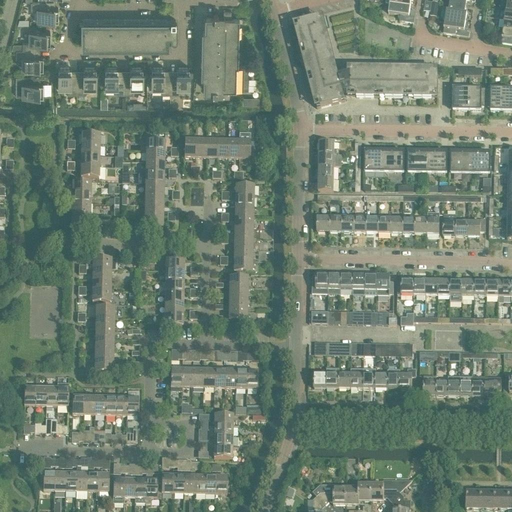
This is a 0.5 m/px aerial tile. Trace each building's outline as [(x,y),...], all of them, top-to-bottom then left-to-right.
[(410,9),(412,0),(410,0),(386,0),(386,5),(390,6),(410,9)] [(58,8),(51,8),(51,2),(37,2),(31,2),(31,11),(35,11),(35,21),(58,21),(58,8)] [(425,3),(424,13),(431,14),(432,4),(425,3)] [(432,3),(432,4),(431,14),(430,17),(437,18),(439,5),(432,3)] [(465,14),(466,8),(450,5),(449,12),(447,11),(446,20),(466,23),(468,14),(465,14)] [(409,18),(410,9),(390,6),(389,15),(400,17),(400,22),(414,24),(415,19),(409,18)] [(238,67),(239,19),(231,19),(231,11),(223,11),(223,15),(213,14),(213,18),(206,18),(205,25),(207,25),(207,30),(203,30),(202,79),(206,79),(206,84),(204,84),(204,91),(211,91),(211,95),(221,95),(221,99),(229,99),(229,91),(248,91),(248,79),(243,79),(244,67),(238,67)] [(331,46),(327,33),(323,18),(320,19),(295,25),(297,32),(295,32),(298,40),(300,49),(301,48),(302,54),(304,60),(303,60),(305,68),(307,76),(308,76),(310,82),(311,87),(310,88),(312,96),(314,104),(315,104),(317,110),(345,103),(343,95),(349,95),(357,95),(357,99),(357,100),(365,100),(374,100),(374,99),(380,99),(385,99),(385,100),(394,101),(403,101),(403,99),(408,99),(414,99),(414,101),(423,101),(431,101),(431,100),(438,100),(438,74),(438,71),(423,71),(409,70),(394,70),(380,70),(366,70),(348,69),(348,76),(339,78),(338,74),(334,61),(331,46)] [(177,39),(177,24),(175,24),(175,20),(170,20),(170,22),(166,22),(166,20),(82,20),(82,47),(166,47),(166,36),(170,36),(170,39),(170,40),(171,41),(172,42),(173,42),(174,42),(175,42),(175,41),(176,41),(176,40),(177,39)] [(465,32),(466,23),(446,20),(445,29),(446,29),(445,35),(471,39),(472,33),(465,32)] [(511,30),(504,30),(501,45),(511,46),(511,30)] [(36,44),(50,44),(50,32),(29,32),(29,44),(22,44),(22,51),(36,50),(36,44)] [(43,57),(36,57),(36,50),(22,51),(16,51),(16,59),(22,60),(22,69),(43,69),(43,57)] [(77,75),(71,75),(71,68),(58,68),(58,91),(67,91),(68,95),(77,95),(77,75)] [(87,88),(96,88),(96,68),(83,68),(83,75),(77,75),(77,95),(85,95),(87,88)] [(123,74),(117,74),(117,68),(105,68),(105,88),(114,88),(115,95),(123,95),(123,74)] [(133,88),(142,88),(142,68),(130,68),(130,74),(123,74),(123,95),(132,95),(133,88)] [(170,74),(164,74),(164,68),(151,68),(151,91),(161,91),(161,95),(170,95),(170,74)] [(189,88),(189,68),(176,68),(176,74),(170,74),(170,95),(179,95),(180,88),(189,88)] [(36,84),(36,77),(16,77),(16,96),(43,96),(43,84),(36,84)] [(470,112),(470,90),(453,90),(453,108),(458,108),(458,112),(470,112)] [(486,108),(486,90),(470,90),(470,112),(481,112),(481,108),(486,108)] [(502,112),(502,90),(486,90),(486,108),(491,108),(491,112),(502,112)] [(511,90),(502,90),(502,112),(511,112),(511,90)] [(99,147),(100,136),(82,136),(81,147),(99,147)] [(164,154),(164,143),(146,142),(146,153),(164,154)] [(195,160),(195,142),(184,142),(184,160),(195,160)] [(206,161),(206,142),(195,142),(195,160),(206,161)] [(217,161),(217,143),(206,142),(206,161),(217,161)] [(228,161),(228,143),(217,143),(217,161),(228,161)] [(238,161),(239,143),(228,143),(228,161),(238,161)] [(249,161),(250,143),(239,143),(238,161),(249,161)] [(339,152),(334,152),(335,145),(319,144),(319,156),(334,157),(339,157),(339,152)] [(99,158),(99,147),(81,147),(81,158),(99,158)] [(164,165),(164,154),(146,153),(145,164),(164,165)] [(384,174),(385,153),(371,153),(371,155),(365,155),(365,174),(384,174)] [(398,155),(398,153),(385,153),(384,174),(404,175),(404,156),(398,155)] [(427,175),(428,153),(414,153),(414,161),(408,160),(408,175),(427,175)] [(447,156),(441,156),(441,153),(428,153),(427,175),(447,175),(447,156)] [(470,176),(471,154),(457,154),(457,156),(451,156),(451,175),(470,176)] [(490,157),(484,157),(484,154),(471,154),(470,176),(490,176),(490,157)] [(334,169),(334,157),(319,156),(319,168),(334,169)] [(99,169),(99,158),(81,158),(81,168),(99,169)] [(163,175),(164,165),(145,164),(145,175),(163,175)] [(99,180),(99,169),(81,168),(81,180),(99,180)] [(334,181),(334,169),(319,168),(319,180),(334,181)] [(163,186),(163,175),(145,175),(145,186),(163,186)] [(334,194),(334,181),(319,180),(318,193),(334,194)] [(90,195),(90,184),(72,184),(72,195),(90,195)] [(163,197),(163,186),(145,186),(145,197),(163,197)] [(253,198),(253,187),(235,187),(235,198),(253,198)] [(90,206),(90,195),(72,195),(72,206),(90,206)] [(163,208),(163,197),(145,197),(145,208),(163,208)] [(253,209),(253,198),(235,198),(235,209),(253,209)] [(90,217),(90,206),(72,206),(72,217),(90,217)] [(163,219),(163,208),(145,208),(144,219),(163,219)] [(253,220),(253,209),(235,209),(234,220),(253,220)] [(427,221),(427,216),(423,216),(423,221),(415,221),(415,236),(427,236),(427,221)] [(440,221),(439,221),(440,216),(434,216),(434,221),(427,221),(427,236),(439,236),(440,221)] [(456,224),(456,217),(444,216),(443,238),(456,239),(456,224)] [(90,228),(90,217),(72,217),(72,228),(90,228)] [(162,230),(163,219),(144,219),(144,230),(162,230)] [(330,235),(330,219),(318,219),(317,234),(330,235)] [(342,235),(342,219),(330,219),(330,235),(342,235)] [(354,235),(354,220),(342,219),(342,235),(354,235)] [(252,231),(253,220),(234,220),(234,231),(252,231)] [(366,235),(366,220),(354,220),(354,235),(366,235)] [(378,235),(378,220),(366,220),(366,235),(378,235)] [(390,236),(390,220),(378,220),(378,235),(390,236)] [(402,236),(402,220),(390,220),(390,236),(402,236)] [(415,236),(415,221),(402,220),(402,236),(415,236)] [(468,224),(468,239),(480,239),(480,234),(485,234),(485,221),(480,221),(480,224),(468,224)] [(468,224),(456,224),(456,239),(468,239),(468,224)] [(252,242),(252,231),(234,231),(234,242),(252,242)] [(252,253),(252,242),(234,242),(234,252),(252,253)] [(252,264),(252,253),(234,252),(233,263),(252,264)] [(117,272),(117,261),(93,260),(92,267),(86,267),(86,271),(92,272),(111,272),(117,272)] [(183,273),(184,262),(165,262),(165,273),(183,273)] [(251,275),(252,264),(233,263),(233,274),(251,275)] [(110,283),(111,272),(92,272),(92,283),(110,283)] [(183,284),(183,273),(165,273),(165,284),(183,284)] [(328,297),(328,292),(329,276),(317,276),(317,278),(313,278),(312,296),(328,297)] [(341,292),(341,277),(329,276),(328,292),(341,292)] [(353,292),(353,277),(341,277),(341,292),(353,292)] [(365,297),(365,277),(353,277),(353,292),(353,297),(365,297)] [(377,293),(377,277),(365,277),(365,297),(377,297),(377,293)] [(390,284),(390,278),(377,277),(377,293),(377,297),(390,298),(390,297),(394,297),(394,285),(390,284)] [(247,290),(247,279),(229,278),(229,289),(247,290)] [(414,297),(415,282),(402,282),(402,285),(398,285),(398,287),(398,297),(414,297)] [(426,297),(426,282),(415,282),(414,297),(426,297)] [(438,298),(439,282),(426,282),(426,297),(438,298)] [(451,298),(451,283),(439,282),(438,298),(451,298)] [(110,294),(110,283),(92,283),(92,294),(110,294)] [(463,298),(463,283),(451,283),(451,298),(463,298)] [(475,298),(475,283),(463,283),(463,298),(475,298)] [(487,298),(487,283),(475,283),(475,298),(487,298)] [(498,299),(499,283),(487,283),(487,298),(498,299)] [(511,299),(511,284),(499,283),(498,299),(499,299),(499,305),(504,305),(504,299),(511,299)] [(183,295),(183,284),(165,284),(165,295),(183,295)] [(247,301),(247,290),(229,289),(229,300),(247,301)] [(110,305),(110,294),(92,294),(92,304),(110,305)] [(183,306),(183,295),(165,295),(164,305),(183,306)] [(247,312),(247,301),(229,300),(228,311),(247,312)] [(182,317),(183,306),(164,305),(164,317),(182,317)] [(114,319),(114,309),(96,309),(95,320),(114,319)] [(246,323),(247,312),(228,311),(228,322),(246,323)] [(438,320),(437,320),(437,316),(431,316),(431,314),(425,314),(425,319),(426,319),(426,324),(438,325),(438,320)] [(414,328),(414,324),(414,319),(414,316),(408,316),(407,319),(402,319),(401,328),(414,328)] [(182,328),(182,317),(164,317),(164,327),(182,328)] [(95,331),(113,331),(114,319),(95,320),(95,331)] [(113,342),(113,331),(95,331),(95,342),(113,342)] [(113,353),(113,342),(95,342),(95,353),(113,353)] [(113,364),(113,353),(95,353),(94,363),(113,364)] [(485,360),(486,355),(473,355),(473,360),(473,366),(475,366),(476,366),(476,364),(480,364),(480,360),(485,360)] [(112,375),(113,364),(94,363),(94,374),(112,375)] [(181,390),(182,371),(170,371),(170,393),(181,394),(181,390)] [(192,390),(192,372),(182,371),(181,390),(192,390)] [(363,391),(363,376),(363,371),(351,371),(351,376),(351,391),(363,391)] [(203,390),(203,372),(192,372),(192,390),(203,390)] [(214,390),(214,372),(203,372),(203,390),(214,390)] [(225,391),(225,372),(214,372),(214,390),(225,391)] [(235,391),(236,373),(225,372),(225,391),(235,391)] [(400,377),(400,373),(388,372),(388,376),(387,392),(399,392),(400,377)] [(412,392),(412,379),(416,379),(416,372),(408,372),(408,377),(400,377),(399,392),(412,392)] [(246,391),(247,373),(236,373),(235,391),(246,391)] [(257,391),(258,373),(247,373),(246,391),(257,391)] [(327,391),(327,376),(314,375),(314,391),(327,391)] [(339,391),(339,376),(327,376),(327,391),(339,391)] [(351,391),(351,376),(339,376),(339,391),(351,391)] [(375,392),(375,376),(363,376),(363,391),(375,392)] [(387,392),(388,376),(375,376),(375,392),(387,392)] [(436,384),(437,379),(424,378),(424,399),(436,399),(436,384)] [(472,399),(473,384),(472,384),(472,380),(461,380),(461,384),(461,399),(472,399)] [(485,380),(480,380),(472,380),(472,384),(473,384),(472,399),(485,400),(485,380)] [(485,380),(485,400),(497,400),(497,392),(501,392),(502,380),(485,380)] [(449,384),(436,384),(436,399),(448,399),(449,384)] [(461,399),(461,384),(449,384),(448,399),(461,399)] [(68,409),(68,399),(68,386),(57,386),(57,390),(56,409),(68,409)] [(35,408),(35,390),(24,390),(23,408),(35,408)] [(45,408),(46,390),(35,390),(35,408),(45,408)] [(56,409),(57,390),(46,390),(45,408),(56,409)] [(83,417),(83,399),(68,399),(68,409),(72,409),(72,417),(83,417)] [(94,418),(94,399),(83,399),(83,417),(94,418)] [(105,418),(105,400),(94,399),(94,418),(105,418)] [(115,418),(116,400),(105,400),(105,418),(115,418)] [(126,418),(126,400),(116,400),(115,418),(126,418)] [(137,418),(138,400),(126,400),(126,418),(137,418)] [(182,405),(182,414),(192,414),(192,405),(182,405)] [(247,406),(247,415),(260,415),(260,406),(247,406)] [(236,407),(235,415),(246,416),(247,408),(236,407)] [(239,426),(232,426),(232,417),(214,416),(214,428),(239,428),(239,426)] [(239,429),(239,428),(214,428),(214,438),(232,439),(232,429),(239,429)] [(232,448),(232,439),(214,438),(213,449),(238,450),(238,448),(232,448)] [(238,451),(238,450),(213,449),(213,460),(231,461),(232,451),(238,451)] [(150,507),(150,500),(157,501),(157,482),(150,482),(150,468),(146,468),(146,475),(145,482),(146,482),(145,500),(145,511),(148,511),(148,507),(150,507)] [(54,493),(54,475),(43,475),(43,493),(54,493)] [(65,493),(65,475),(54,475),(54,493),(65,493)] [(75,494),(76,475),(65,475),(65,493),(75,494)] [(86,494),(87,476),(76,475),(75,494),(86,494)] [(97,494),(98,476),(87,476),(86,494),(97,494)] [(108,494),(109,476),(98,476),(97,494),(108,494)] [(172,496),(173,478),(161,477),(161,496),(172,496)] [(183,496),(184,478),(173,478),(172,496),(183,496)] [(194,506),(194,478),(184,478),(183,496),(192,496),(192,506),(194,506)] [(204,496),(205,478),(194,478),(194,506),(196,506),(196,496),(204,496)] [(215,497),(216,478),(205,478),(204,496),(215,497)] [(216,478),(215,497),(227,497),(227,479),(216,478)] [(124,500),(124,482),(113,482),(112,500),(124,500)] [(134,500),(135,482),(124,482),(124,500),(134,500)] [(146,482),(145,482),(135,482),(134,500),(145,500),(146,482)] [(384,483),(384,486),(371,486),(371,504),(384,504),(384,500),(387,500),(391,504),(401,495),(413,483),(384,483)] [(371,504),(371,486),(359,486),(359,490),(359,503),(371,504)] [(346,490),(334,489),(334,487),(320,487),(313,494),(314,496),(314,495),(326,508),(330,504),(334,504),(334,507),(346,507),(346,490)] [(293,495),(294,492),(288,489),(286,494),(285,498),(291,500),(293,495)] [(359,490),(346,490),(346,507),(359,507),(359,503),(359,490)] [(511,511),(511,493),(466,493),(466,511),(511,511)] [(404,502),(404,498),(406,496),(403,494),(401,496),(401,495),(391,504),(395,508),(395,511),(391,511),(409,511),(411,511),(411,502),(404,502)] [(322,511),(326,508),(314,495),(314,496),(308,502),(307,511),(322,511)]
